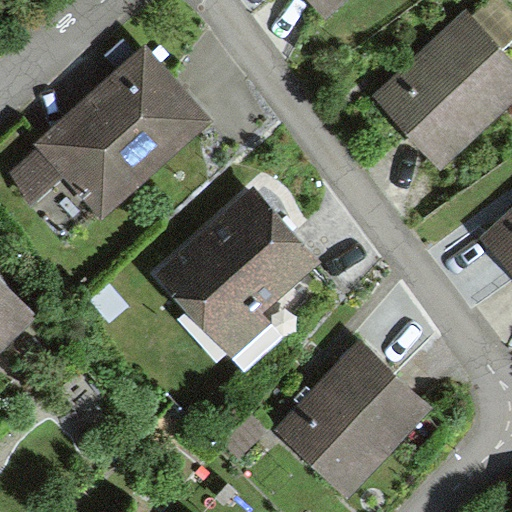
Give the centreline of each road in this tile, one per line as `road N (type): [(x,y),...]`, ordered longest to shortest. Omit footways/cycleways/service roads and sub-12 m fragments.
road 1 (residential): [(511,408),(203,0)]
road 2 (residential): [(97,0),(0,87)]
